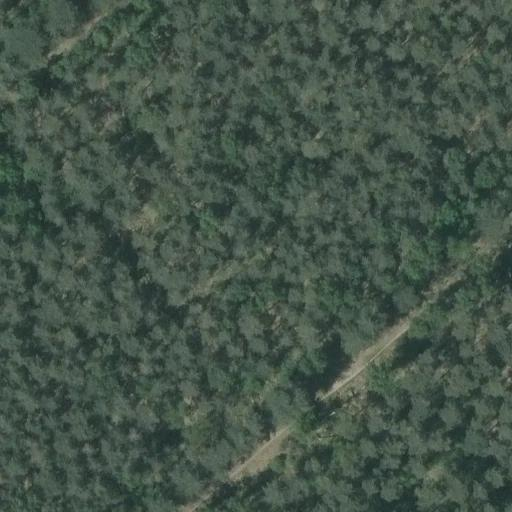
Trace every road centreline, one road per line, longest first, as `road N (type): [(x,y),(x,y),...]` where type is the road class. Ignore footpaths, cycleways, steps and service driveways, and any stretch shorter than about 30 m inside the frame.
road 1 (track): [(511,224),(174,511)]
road 2 (track): [(0,92),(106,0)]
